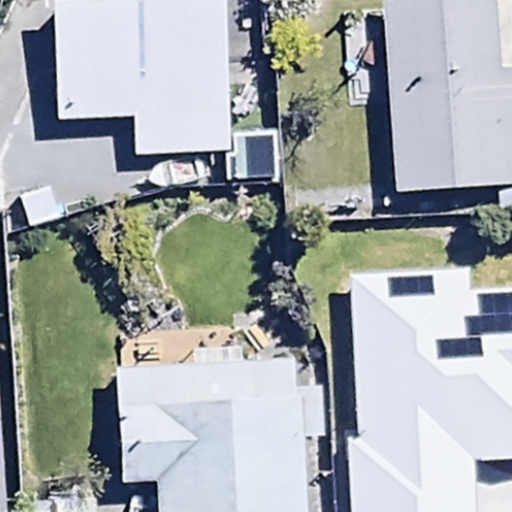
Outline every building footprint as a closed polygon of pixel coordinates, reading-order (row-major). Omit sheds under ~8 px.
[(125,166),(222,163),(216,5),(40,12),(44,130),(124,127),(125,166)] [(483,11),(372,17),(382,204),(487,198),(489,224),(511,223),(511,84),(487,86),(483,11)] [(273,193),(274,230),(366,228),(365,191),(273,193)] [(425,308),(462,307),(461,256),(424,257),(425,308)] [(143,490),(143,511),(294,511),(291,448),(312,446),(309,396),(288,397),(287,367),(232,369),(232,356),(182,359),(182,351),(96,356),(108,492),(143,490)]
